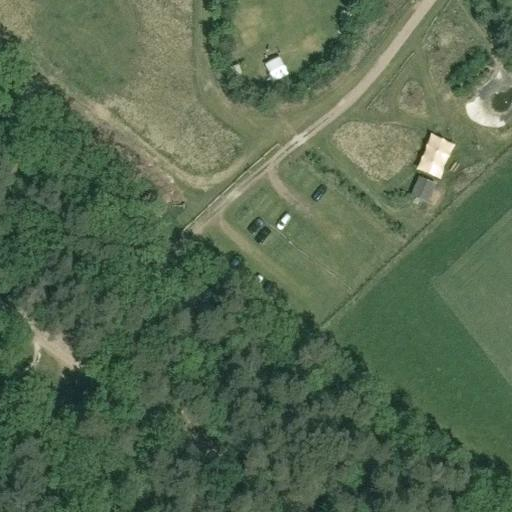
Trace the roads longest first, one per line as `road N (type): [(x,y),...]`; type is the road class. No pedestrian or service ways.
road 1 (track): [(68,359),(176,244),(356,97),(432,0)]
road 2 (track): [(29,331),(283,511)]
road 3 (track): [(224,466),(191,409),(167,322),(165,255)]
